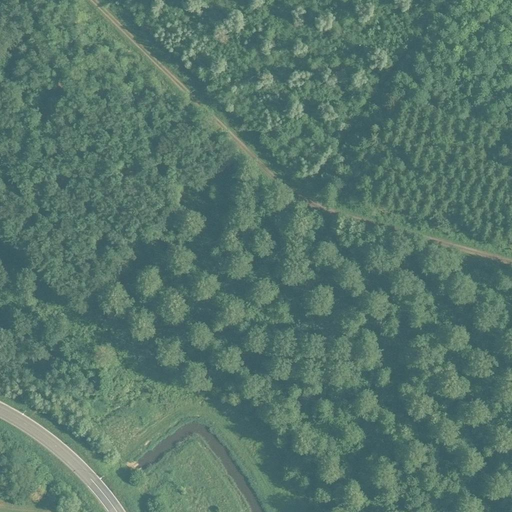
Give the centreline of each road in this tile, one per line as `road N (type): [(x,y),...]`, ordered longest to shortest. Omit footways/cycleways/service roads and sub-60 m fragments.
road 1 (track): [(511,263),(297,201),(87,0)]
road 2 (secondary): [(0,414),(70,463),(112,511)]
